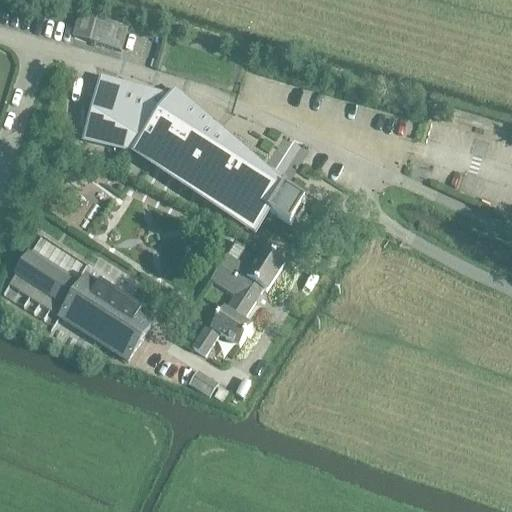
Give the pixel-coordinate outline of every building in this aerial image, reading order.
[(73,44),(126,52),(130,24),(78,16),(73,44)] [(305,204),(284,191),(283,192),(275,187),(280,179),(272,174),(267,182),(255,174),(259,171),(177,97),(175,99),(103,80),(99,94),(86,142),(137,156),(137,154),(153,164),(151,168),(257,235),(270,215),(290,228),(294,222),(297,224),(304,212),(301,210),(305,204)] [(240,350),(252,330),(243,324),(255,304),(254,302),(258,296),(261,296),(263,292),(266,294),(285,265),(265,253),(251,274),(227,258),(211,283),(236,299),(226,314),(224,312),(215,325),(211,323),(193,351),(205,359),(220,337),(240,350)] [(59,320),(103,348),(128,364),(155,322),(86,278),(79,289),(29,256),(16,277),(66,309),(59,320)] [(219,385),(197,372),(188,386),(209,400),(219,385)]
